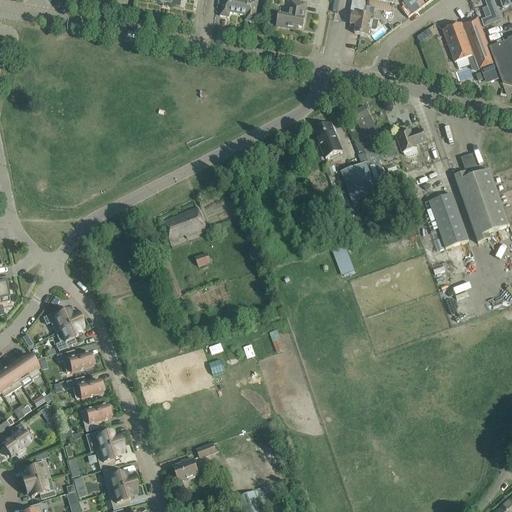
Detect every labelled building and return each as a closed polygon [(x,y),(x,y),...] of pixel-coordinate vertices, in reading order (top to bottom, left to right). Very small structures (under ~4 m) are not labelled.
[(151,0),(151,3),(180,8),(181,0),(151,0)] [(218,0),(218,5),(222,5),(220,17),(229,18),(230,13),(246,16),(245,21),(254,23),(258,0),(218,0)] [(418,0),(413,0),(406,5),(413,14),(423,6),(418,0)] [(492,0),(490,0),(485,2),(491,18),(482,21),(487,35),(503,29),(492,0)] [(371,16),(363,15),(365,3),(353,1),(350,14),(352,14),(350,25),(356,26),(354,34),(367,37),(368,30),(375,32),(376,30),(378,22),(370,20),(371,16)] [(303,28),(304,21),(303,20),(306,5),(291,2),(288,17),(279,16),(277,27),(296,31),(297,27),(303,28)] [(495,65),(489,49),(489,50),(477,19),(461,25),(461,24),(443,31),(455,64),(473,57),(478,71),(495,65)] [(508,42),(489,49),(495,65),(502,83),(511,85),(511,40),(508,42)] [(365,139),(378,132),(365,107),(352,114),(364,137),(365,139)] [(322,150),(325,159),(342,152),(338,143),(330,125),(314,131),(322,150)] [(416,146),(426,142),(422,130),(411,134),(410,131),(396,136),(402,154),(416,149),(416,146)] [(371,149),(365,139),(364,137),(354,142),(359,153),(373,149),(373,148),(371,149)] [(329,163),(324,165),(329,177),(335,175),(329,163)] [(377,195),(366,164),(341,173),(351,204),(377,195)] [(478,245),(491,241),(489,235),(510,228),(490,171),(469,178),(467,173),(454,177),(478,245)] [(336,205),(325,178),(303,186),(314,213),(336,205)] [(452,195),(429,203),(446,250),(468,242),(452,195)] [(206,231),(201,218),(197,209),(184,214),(164,222),(172,243),(181,241),(179,238),(186,236),(188,238),(206,231)] [(345,246),(333,251),(343,276),(355,271),(345,246)] [(198,267),(211,263),(208,255),(196,259),(198,267)] [(167,302),(181,297),(168,260),(153,266),(167,302)] [(0,306),(10,304),(7,292),(0,293),(0,316),(1,317),(0,311),(0,306)] [(475,297),(478,311),(492,308),(488,294),(475,297)] [(56,298),(51,305),(56,308),(61,302),(56,298)] [(59,312),(44,319),(46,325),(51,323),(56,334),(79,323),(75,314),(72,316),(71,313),(62,317),(59,312)] [(83,331),(79,323),(56,334),(60,344),(56,346),(59,352),(75,344),(72,339),(81,335),(80,332),(83,331)] [(278,331),(270,335),(277,354),(286,350),(278,331)] [(74,352),(57,356),(59,362),(63,361),(66,373),(71,372),(71,373),(92,368),(92,366),(94,365),(92,356),(89,357),(89,354),(75,358),(74,352)] [(17,359),(31,381),(41,375),(28,356),(24,358),(23,356),(17,359)] [(14,365),(10,368),(19,383),(23,389),(32,383),(31,381),(17,359),(12,363),(14,365)] [(4,367),(0,370),(0,372),(10,388),(19,383),(10,368),(9,367),(6,369),(4,367)] [(0,392),(1,394),(2,395),(1,395),(4,399),(13,393),(10,388),(0,372),(0,392)] [(83,379),(67,384),(69,390),(73,389),(77,400),(81,399),(81,400),(102,395),(101,392),(104,391),(102,382),(99,383),(98,381),(85,385),(83,379)] [(61,385),(54,387),(56,395),(63,393),(61,385)] [(33,403),(36,408),(45,402),(42,397),(33,403)] [(80,413),(86,433),(98,429),(96,424),(110,420),(109,417),(112,417),(109,408),(107,408),(106,406),(80,413)] [(46,411),(42,414),(45,420),(50,417),(46,411)] [(14,438),(3,446),(4,448),(2,450),(7,457),(10,455),(11,457),(16,454),(18,456),(25,451),(24,449),(29,445),(28,444),(32,441),(25,432),(21,426),(10,433),(14,438)] [(61,440),(73,439),(72,431),(60,433),(61,440)] [(96,453),(120,446),(118,437),(115,438),(114,435),(107,437),(105,432),(86,437),(88,443),(93,442),(96,453)] [(120,446),(96,453),(101,470),(113,467),(111,461),(121,458),(120,455),(123,455),(121,448),(120,446)] [(215,454),(212,446),(197,452),(200,459),(215,454)] [(47,454),(35,460),(36,464),(48,460),(47,454)] [(179,484),(188,480),(199,477),(193,460),(173,468),(179,484)] [(50,480),(45,462),(33,466),(34,472),(25,474),(25,477),(22,478),(25,487),(50,480)] [(78,469),(70,472),(73,480),(80,478),(78,469)] [(107,489),(109,494),(118,491),(120,490),(133,487),(131,478),(128,479),(127,476),(117,479),(114,469),(102,472),(107,489)] [(277,487),(285,480),(278,472),(270,479),(277,487)] [(55,497),(50,480),(25,487),(27,495),(30,495),(31,498),(41,495),(43,501),(55,497)] [(81,480),(73,482),(76,491),(84,489),(81,480)] [(240,511),(282,511),(272,485),(236,499),(240,511)] [(118,491),(109,494),(114,511),(128,507),(126,501),(134,499),(133,496),(136,495),(134,489),(133,487),(120,490),(118,491)] [(511,511),(511,500),(498,511),(511,511)]
